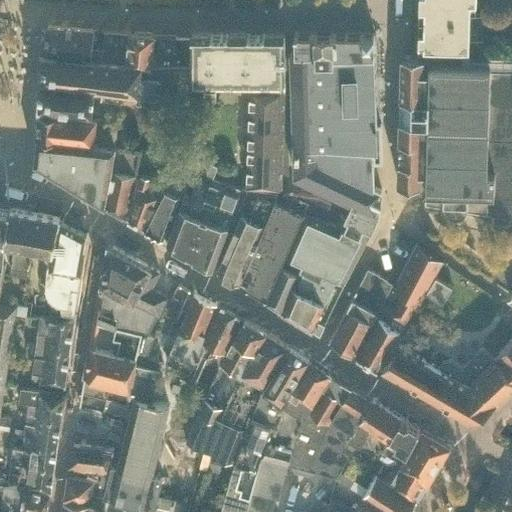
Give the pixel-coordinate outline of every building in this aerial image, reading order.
[(419,0),(420,5),(419,5),(419,19),(418,32),(419,32),(418,41),(418,46),(463,48),(469,48),(470,40),(491,41),(492,15),(475,15),(475,1),(476,1),(476,0),(419,0)] [(511,13),(501,14),(500,34),(511,34),(511,13)] [(42,77),(42,78),(138,90),(159,93),(159,91),(187,94),(191,63),(163,64),(151,63),(153,41),(154,37),(154,32),(129,31),(107,30),(106,41),(106,43),(103,43),(103,47),(93,46),(93,41),(95,29),(47,25),(46,41),(45,52),(45,53),(42,77)] [(191,76),(191,85),(205,84),(205,94),(208,96),(214,96),(217,94),(216,84),(248,84),(248,87),(249,87),(246,186),(282,187),(285,90),(285,60),(285,41),(285,32),(284,33),(284,31),(282,31),(282,33),(274,33),(274,31),(272,31),(272,33),(268,33),(268,31),(266,32),(266,33),(265,33),(265,32),(263,32),(263,33),(250,33),(250,32),(193,32),(192,33),(191,33),(191,37),(191,41),(191,62),(191,63),(191,76)] [(328,220),(306,210),(281,265),(299,273),(301,268),(320,277),(323,273),(336,279),(336,277),(345,281),(367,238),(378,214),(382,189),(376,186),(375,186),(374,161),(382,161),(381,140),(381,129),(381,123),(376,123),(375,75),(374,54),(374,41),(374,33),(294,32),(294,41),(298,166),(298,178),(331,193),(350,203),(345,215),(341,213),(337,224),(328,220)] [(158,41),(158,62),(163,63),(191,62),(191,41),(191,37),(176,37),(158,37),(158,41)] [(430,56),(430,57),(426,184),(425,202),(444,205),(444,208),(445,212),(446,214),(450,217),(453,218),(456,218),(459,218),(463,216),(464,214),(466,212),(468,209),(511,215),(511,71),(490,71),(491,66),(491,64),(490,64),(490,65),(461,64),(462,57),(430,56)] [(398,183),(426,184),(430,57),(401,57),(398,183)] [(491,64),(491,66),(490,71),(511,71),(511,62),(503,62),(503,58),(490,57),(490,64),(491,64)] [(42,78),(40,105),(90,111),(93,90),(97,91),(96,97),(98,98),(136,103),(138,90),(42,78)] [(37,135),(34,160),(104,203),(111,169),(114,144),(122,145),(123,135),(116,135),(118,119),(39,110),(37,135)] [(111,169),(104,203),(126,216),(127,216),(129,208),(137,175),(137,173),(140,147),(122,145),(114,144),(111,169)] [(167,176),(142,225),(163,237),(179,194),(183,196),(185,192),(189,182),(194,184),(202,161),(186,155),(176,178),(167,176)] [(198,178),(240,194),(240,193),(239,193),(241,187),(213,177),(218,165),(205,160),(198,178)] [(142,173),(141,176),(137,175),(129,208),(127,216),(142,225),(167,176),(142,173)] [(213,266),(240,193),(240,194),(198,178),(191,195),(185,192),(183,196),(167,239),(213,266)] [(236,227),(260,237),(268,217),(276,201),(274,200),(278,191),(249,187),(240,207),(244,210),(236,227)] [(281,265),(306,210),(328,220),(328,218),(332,197),(283,192),(278,202),(276,201),(268,217),(260,237),(239,282),(266,297),(281,265)] [(0,280),(5,248),(5,242),(4,241),(9,207),(9,206),(0,204),(0,280)] [(9,207),(4,241),(5,242),(5,248),(13,249),(10,270),(28,273),(32,246),(27,246),(28,241),(29,241),(34,212),(9,207)] [(28,241),(27,246),(32,246),(48,249),(54,250),(60,216),(34,212),(29,241),(28,241)] [(46,256),(42,278),(47,279),(46,285),(46,286),(46,287),(47,289),(47,290),(48,291),(48,292),(49,294),(50,294),(50,295),(51,296),(51,297),(52,298),(53,299),(55,299),(56,300),(57,301),(58,301),(59,302),(61,302),(62,302),(61,310),(75,312),(79,285),(87,231),(86,230),(64,219),(63,218),(60,216),(54,250),(48,249),(47,256),(46,256)] [(260,237),(236,227),(218,269),(239,282),(260,237)] [(99,293),(94,320),(116,325),(142,332),(149,334),(152,327),(158,313),(159,313),(168,295),(152,287),(160,271),(151,266),(110,243),(108,245),(101,283),(100,283),(99,293)] [(386,302),(377,317),(356,355),(377,367),(426,283),(428,284),(433,274),(432,273),(439,259),(416,246),(396,283),(393,288),(401,293),(394,306),(386,302)] [(294,285),(299,273),(281,265),(266,298),(283,309),(294,285)] [(377,317),(386,302),(383,300),(393,281),(367,267),(356,288),(330,338),(354,353),(374,315),(377,317)] [(299,273),(294,285),(325,300),(336,279),(323,273),(320,277),(301,268),(299,273)] [(435,275),(426,292),(442,302),(452,285),(435,275)] [(336,277),(336,279),(325,300),(312,327),(320,332),(345,281),(336,277)] [(312,327),(325,300),(294,285),(283,309),(312,327)] [(180,351),(195,357),(218,301),(194,289),(167,359),(175,363),(180,351)] [(0,300),(0,331),(12,333),(16,313),(26,314),(27,305),(0,300)] [(220,365),(244,316),(218,301),(195,357),(187,377),(196,380),(206,359),(220,365)] [(37,343),(70,347),(74,312),(51,309),(50,317),(40,316),(37,343)] [(211,456),(235,462),(238,450),(261,388),(264,384),(290,343),(266,329),(245,315),(244,316),(220,365),(198,412),(186,442),(187,442),(204,448),(206,448),(212,450),(211,456)] [(90,345),(82,391),(106,397),(110,383),(129,387),(135,362),(142,332),(116,325),(112,338),(120,340),(116,352),(90,345)] [(0,361),(8,363),(12,333),(0,331),(0,361)] [(68,474),(64,497),(80,499),(91,494),(91,493),(142,504),(155,506),(158,495),(162,476),(153,474),(169,404),(152,400),(160,368),(162,359),(147,355),(155,335),(149,334),(142,332),(135,362),(129,387),(127,395),(135,397),(118,465),(111,464),(109,471),(109,474),(101,473),(100,480),(68,474)] [(399,343),(382,370),(417,390),(471,422),(511,389),(511,338),(494,358),(493,357),(482,347),(463,367),(450,359),(444,361),(440,368),(399,343)] [(42,381),(65,384),(70,347),(37,343),(33,372),(42,373),(42,381)] [(261,388),(238,450),(235,462),(220,511),(246,511),(252,492),(262,457),(263,456),(267,440),(266,439),(281,409),(277,407),(310,357),(290,343),(264,384),(261,388)] [(278,499),(288,463),(308,469),(336,477),(349,454),(349,453),(341,448),(346,440),(373,397),(351,383),(310,357),(277,407),(281,409),(266,439),(267,440),(263,456),(262,457),(252,492),(278,499)] [(28,413),(61,417),(64,393),(22,387),(20,401),(30,403),(28,413)] [(0,392),(0,422),(11,424),(12,416),(0,414),(0,409),(3,393),(0,392)] [(115,394),(105,435),(116,438),(126,397),(115,394)] [(376,473),(381,476),(391,461),(398,466),(400,462),(402,459),(382,448),(401,415),(373,397),(346,440),(341,448),(349,453),(349,454),(376,473)] [(24,436),(58,441),(61,417),(28,413),(27,413),(24,436)] [(382,448),(402,459),(419,427),(401,415),(382,448)] [(402,459),(400,462),(406,467),(427,481),(437,464),(419,453),(431,434),(419,427),(402,459)] [(419,453),(437,464),(446,449),(444,441),(444,442),(431,434),(419,453)] [(11,459),(54,465),(58,441),(24,436),(23,447),(13,445),(11,459)] [(73,442),(69,465),(108,471),(109,471),(110,464),(113,447),(73,442)] [(204,448),(187,442),(182,456),(200,462),(204,448)] [(218,458),(210,456),(207,468),(215,470),(218,458)] [(18,484),(51,491),(54,465),(11,459),(10,469),(20,470),(18,484)] [(381,477),(416,499),(427,481),(406,467),(400,462),(398,466),(391,461),(381,476),(381,477)] [(337,479),(343,482),(364,494),(363,495),(390,511),(408,511),(416,499),(381,477),(376,473),(368,487),(342,472),(337,479)] [(0,483),(8,484),(9,479),(4,479),(4,477),(0,476),(0,483)] [(511,511),(511,479),(498,511),(511,511)] [(0,491),(2,492),(0,511),(6,511),(8,511),(10,501),(22,502),(20,511),(47,511),(50,492),(23,487),(0,484),(0,491)] [(158,495),(155,506),(157,507),(169,509),(172,499),(158,495)] [(390,511),(363,495),(356,506),(352,505),(348,511),(390,511)] [(88,511),(90,506),(64,502),(62,511),(88,511)] [(341,511),(329,503),(326,511),(341,511)]
